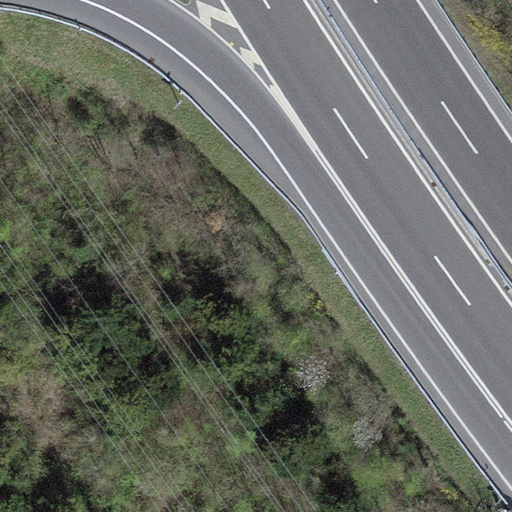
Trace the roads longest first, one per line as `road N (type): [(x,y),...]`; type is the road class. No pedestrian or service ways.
road 1 (motorway): [(130,0),(228,71),(511,388)]
road 2 (motorway): [(265,0),(511,365)]
road 3 (motorway): [(511,203),(377,0)]
